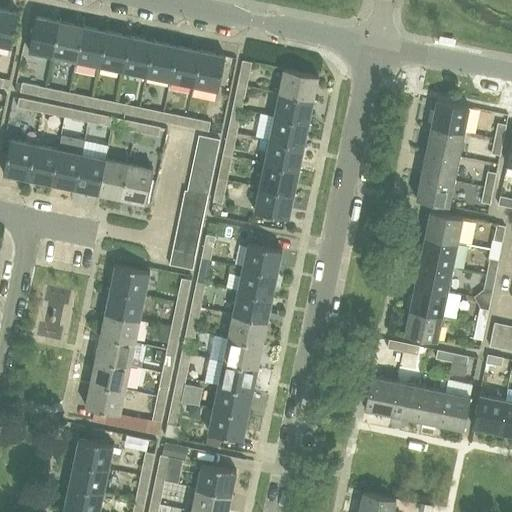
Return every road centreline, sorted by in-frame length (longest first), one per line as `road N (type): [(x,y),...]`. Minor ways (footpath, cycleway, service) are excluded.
road 1 (residential): [(276,511),(373,47)]
road 2 (residential): [(373,47),(147,0)]
road 3 (residential): [(176,145),(161,224),(137,241),(30,220)]
road 4 (residential): [(0,367),(30,220)]
road 5 (residential): [(511,75),(373,47)]
